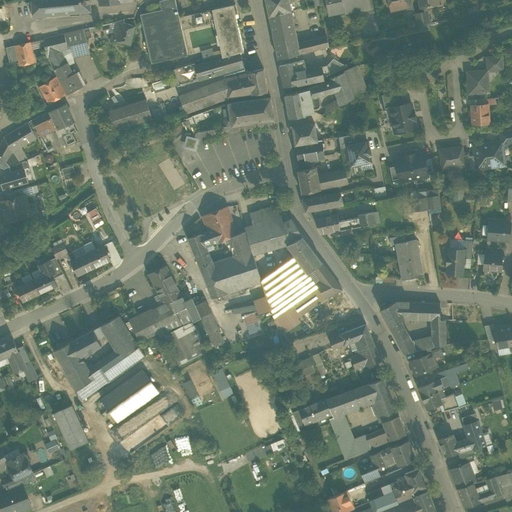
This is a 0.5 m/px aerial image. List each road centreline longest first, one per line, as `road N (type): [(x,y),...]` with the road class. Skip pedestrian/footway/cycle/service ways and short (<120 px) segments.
road 1 (residential): [(450,511),(375,319),(355,291)]
road 2 (residential): [(289,169),(212,192),(133,262)]
road 3 (residential): [(133,262),(72,97)]
road 4 (residential): [(289,169),(256,0)]
road 5 (unclassified): [(43,511),(132,476),(203,465)]
road 6 (residential): [(355,291),(511,303)]
road 7 (residential): [(133,262),(103,284),(1,329)]
road 8 (residential): [(355,291),(302,219),(289,169)]
road 9 (unknown): [(103,284),(137,349),(115,401)]
